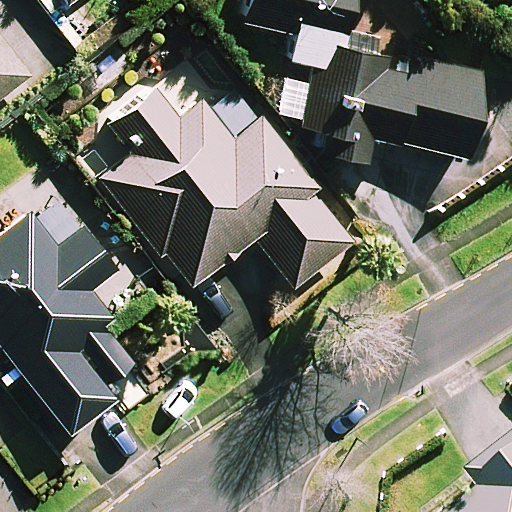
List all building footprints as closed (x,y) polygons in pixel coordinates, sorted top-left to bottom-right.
[(245,0),(240,24),(290,35),(284,63),(308,68),(296,126),(317,131),(312,155),(360,165),(365,139),(461,159),(479,75),(369,52),(372,39),(339,32),(346,0),(245,0)] [(0,96),(22,78),(0,51),(0,96)] [(174,120),(150,90),(104,128),(127,156),(97,181),(186,289),(246,239),(288,290),(345,243),(306,196),(314,190),(255,119),(229,141),(196,101),(174,120)] [(85,289),(110,270),(77,227),(48,248),(22,215),(0,231),(0,355),(61,436),(107,400),(97,387),(125,365),(97,328),(109,320),(85,289)] [(511,511),(511,442),(470,476),(488,500),(472,511),(511,511)]
